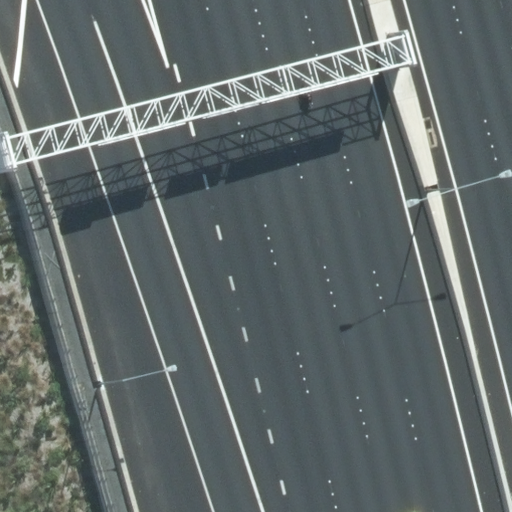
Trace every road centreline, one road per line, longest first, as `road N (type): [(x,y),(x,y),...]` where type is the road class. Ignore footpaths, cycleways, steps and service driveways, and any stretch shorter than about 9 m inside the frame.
road 1 (motorway): [(293,511),(105,0)]
road 2 (motorway): [(388,511),(290,0)]
